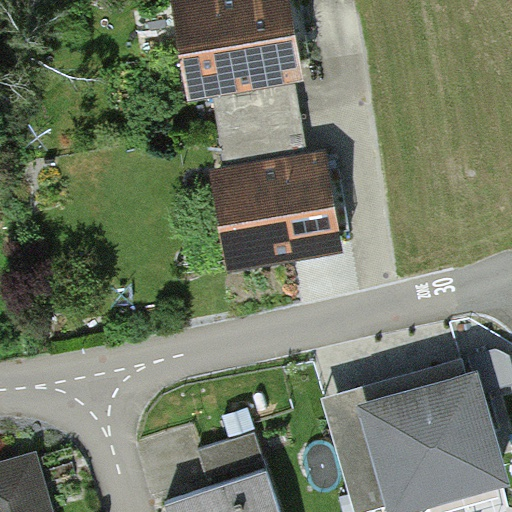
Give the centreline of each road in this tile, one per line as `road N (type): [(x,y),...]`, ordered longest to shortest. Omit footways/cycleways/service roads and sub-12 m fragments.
road 1 (residential): [(511,278),(151,363),(96,396)]
road 2 (residential): [(96,396),(133,511)]
